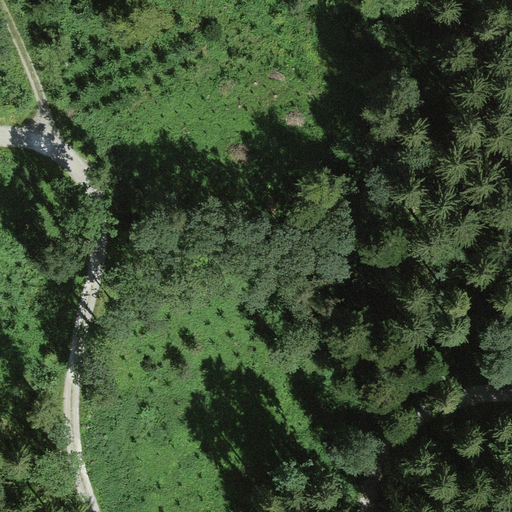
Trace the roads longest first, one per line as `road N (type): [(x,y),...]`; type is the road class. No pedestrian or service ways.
road 1 (track): [(98,511),(70,414),(79,317),(99,263),(93,191),(44,131),(0,0)]
road 2 (track): [(511,391),(431,409),(384,440),(366,511)]
